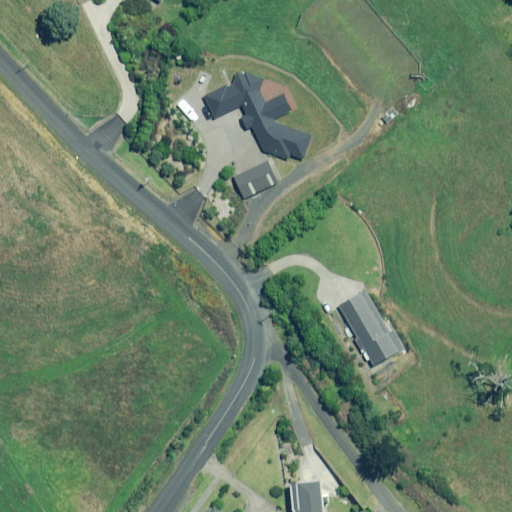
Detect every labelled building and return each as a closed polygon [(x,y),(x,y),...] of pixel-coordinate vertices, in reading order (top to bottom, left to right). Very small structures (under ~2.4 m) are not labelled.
[(187,54),(177,48),(172,58),(182,63),(187,54)] [(232,83),(203,96),(213,121),(241,110),(243,116),(239,119),(245,134),(250,132),(261,150),(287,160),(288,155),(303,159),(309,136),(273,122),(290,114),(282,95),(265,102),(257,91),(261,80),(237,73),(232,83)] [(266,161),(231,177),(241,199),(276,183),(266,161)] [(386,334),(362,293),(338,307),(358,341),(355,343),(360,353),(362,351),(372,368),(404,349),(393,330),(386,334)] [(294,445),(291,430),(275,433),(278,449),(294,445)] [(321,511),(318,482),(298,484),(300,511),(321,511)]
